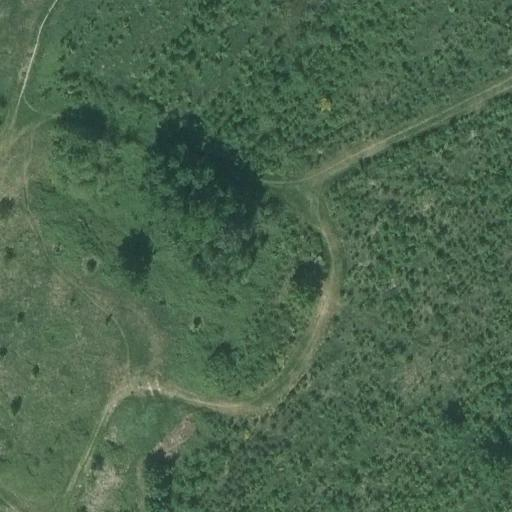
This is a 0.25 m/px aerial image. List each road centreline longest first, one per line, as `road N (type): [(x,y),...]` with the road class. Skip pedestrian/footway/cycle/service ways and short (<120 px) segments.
road 1 (track): [(511,83),(304,183),(273,186),(15,98),(51,0)]
road 2 (track): [(304,183),(334,277),(288,380),(255,408),(204,407),(153,385),(131,389),(108,411),(60,511)]
